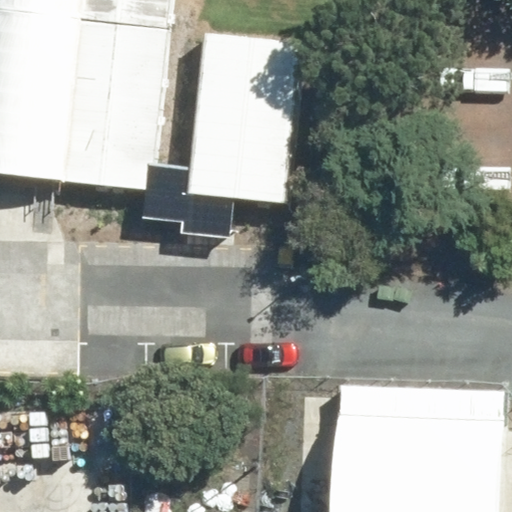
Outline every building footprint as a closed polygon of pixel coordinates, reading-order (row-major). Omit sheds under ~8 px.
[(0,0),(0,173),(160,192),(182,0),(0,0)] [(240,274),(82,269),(81,303),(239,307),(240,274)] [(244,342),(84,340),(84,377),(244,380),(244,342)] [(0,344),(0,379),(43,382),(45,346),(0,344)] [(351,382),(343,511),(501,511),(509,391),(351,382)] [(238,402),(165,401),(164,489),(237,490),(238,402)]
